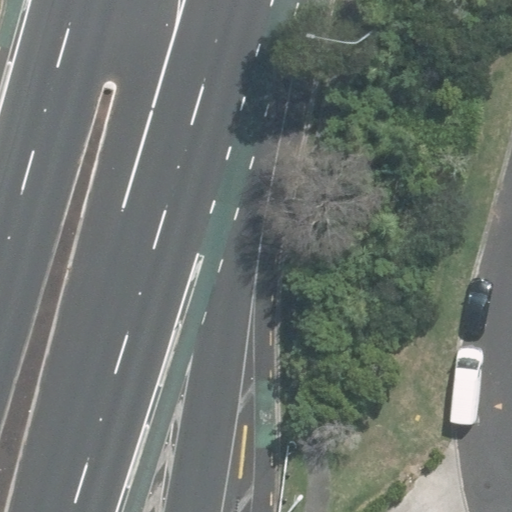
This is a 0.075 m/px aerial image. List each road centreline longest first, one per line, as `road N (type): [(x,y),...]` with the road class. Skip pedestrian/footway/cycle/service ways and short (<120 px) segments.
road 1 (primary): [(227,0),(77,511)]
road 2 (primary): [(166,0),(155,79),(95,291),(68,511)]
road 3 (primary): [(298,0),(205,511)]
road 4 (primary): [(0,238),(68,0)]
